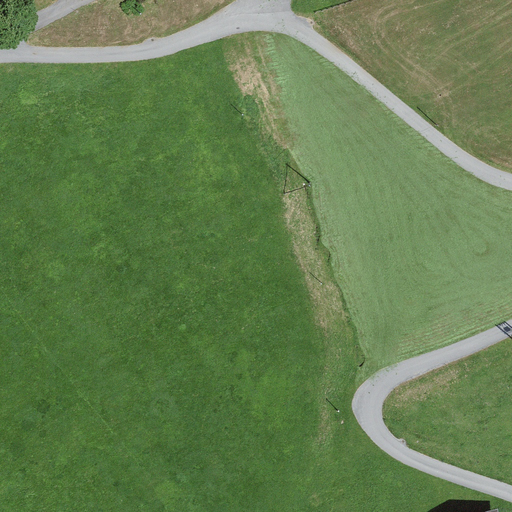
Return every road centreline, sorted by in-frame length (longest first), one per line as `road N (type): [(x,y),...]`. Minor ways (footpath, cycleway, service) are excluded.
road 1 (unclassified): [(511,181),(468,166),(290,26),(234,30),(169,53),(0,59)]
road 2 (unclassified): [(511,498),(392,450),(369,417),(375,394),(395,380),(511,330)]
